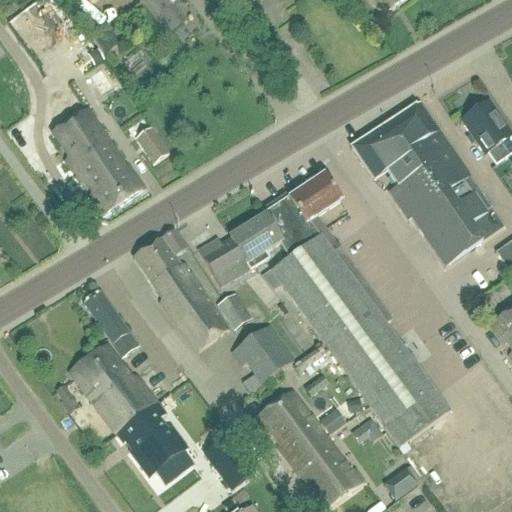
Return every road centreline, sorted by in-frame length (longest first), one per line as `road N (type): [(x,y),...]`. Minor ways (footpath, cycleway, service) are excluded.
road 1 (tertiary): [(0,313),(511,13)]
road 2 (unclassified): [(113,511),(0,361)]
